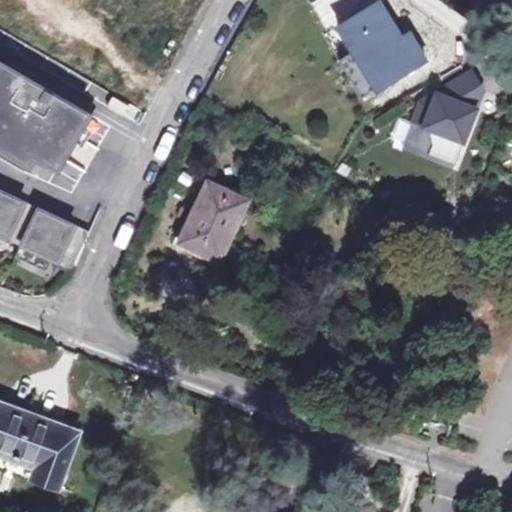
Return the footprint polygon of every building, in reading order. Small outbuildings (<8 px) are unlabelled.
[(95,0),(92,7),(110,17),(118,0),(95,0)] [(349,80),(371,67),(383,85),(426,59),(410,33),(398,40),(376,3),(337,26),(352,51),(337,60),(349,80)] [(90,113),(0,63),(0,148),(30,165),(35,156),(59,169),(90,113)] [(371,67),(349,80),(361,99),(383,85),(371,67)] [(484,90),(472,71),(421,102),(413,122),(417,123),(427,128),(433,145),(429,154),(455,164),(477,109),(471,97),(484,90)] [(477,109),(484,90),(471,97),(477,109)] [(129,106),(113,97),(108,106),(123,115),(129,106)] [(408,146),(429,154),(433,145),(427,128),(417,123),(408,146)] [(180,245),(218,263),(246,201),(209,182),(180,245)] [(38,209),(0,190),(0,234),(21,244),(38,209)] [(38,209),(21,244),(16,256),(38,266),(43,255),(72,269),(90,233),(38,209)] [(142,387),(128,381),(123,395),(136,400),(142,387)] [(0,400),(0,451),(34,464),(30,477),(60,488),(82,430),(0,400)]
